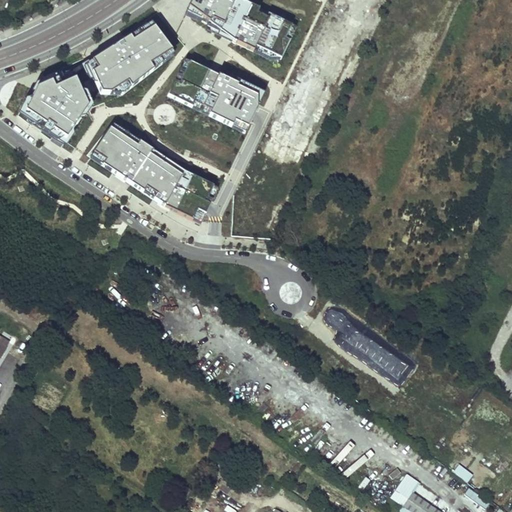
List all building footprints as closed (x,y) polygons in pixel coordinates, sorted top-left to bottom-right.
[(235,0),(192,0),(187,10),(200,19),(206,24),(232,42),(269,60),(280,60),(295,29),(235,0)] [(337,0),(331,15),(347,22),(353,7),(337,0)] [(305,20),(308,12),(293,5),(290,13),(305,20)] [(200,19),(187,10),(185,16),(197,22),(200,19)] [(320,74),(342,24),(329,19),(313,55),(311,55),(305,68),(320,74)] [(232,42),(206,24),(204,29),(232,42)] [(121,96),(174,63),(150,25),(111,50),(87,65),(94,81),(100,95),(121,96)] [(417,56),(421,47),(414,45),(411,53),(417,56)] [(87,65),(111,50),(99,54),(82,65),(84,68),(88,76),(94,81),(87,65)] [(393,73),(391,72),(384,87),(406,97),(422,60),(402,52),(393,73)] [(224,81),(184,61),(167,97),(244,134),(256,110),(255,96),(249,92),(229,83),(224,81)] [(71,75),(85,108),(88,106),(83,88),(73,74),(84,68),(82,65),(72,71),(48,78),(51,84),(71,75)] [(85,108),(71,75),(51,84),(45,87),(36,91),(29,106),(24,115),(65,142),(86,110),(85,108)] [(25,104),(29,106),(36,91),(45,87),(42,81),(34,84),(32,89),(25,104)] [(250,89),(249,92),(255,96),(256,110),(263,96),(250,89)] [(112,125),(111,125),(86,156),(90,158),(112,125)] [(184,173),(112,125),(90,158),(116,176),(126,182),(157,203),(169,210),(200,225),(217,190),(184,173)] [(169,210),(157,203),(156,205),(168,212),(169,210)] [(466,484),(472,476),(458,465),(452,473),(466,484)] [(396,502),(404,507),(410,511),(447,511),(452,506),(420,484),(413,494),(405,489),(396,502)]
